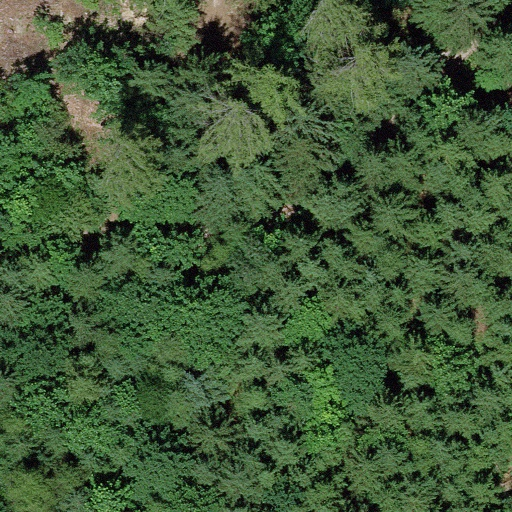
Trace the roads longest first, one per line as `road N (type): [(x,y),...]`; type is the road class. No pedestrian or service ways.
road 1 (track): [(0,249),(229,215),(340,175),(511,4)]
road 2 (track): [(87,239),(175,119),(209,0)]
